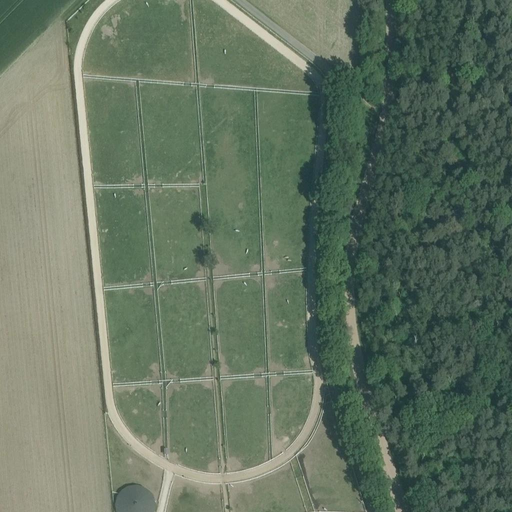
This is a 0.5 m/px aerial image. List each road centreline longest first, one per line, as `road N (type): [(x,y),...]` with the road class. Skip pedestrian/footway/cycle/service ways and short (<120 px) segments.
road 1 (unclassified): [(229,0),(335,80),(317,315),(331,393),(369,511)]
road 2 (unknown): [(389,0),(387,117),(348,283),(365,402),(402,511)]
road 3 (unknown): [(227,511),(203,187)]
